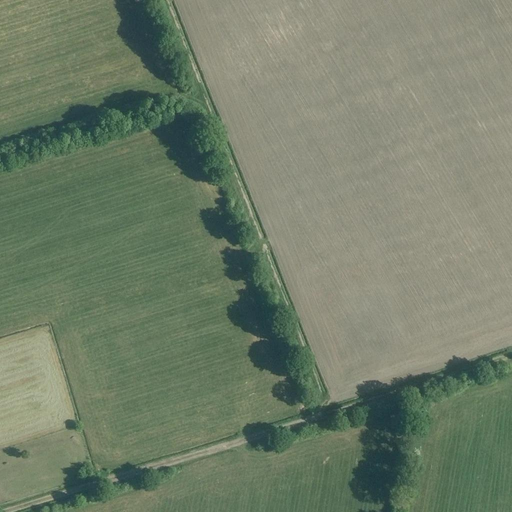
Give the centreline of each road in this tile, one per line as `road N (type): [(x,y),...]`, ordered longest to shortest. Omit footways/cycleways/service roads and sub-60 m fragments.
road 1 (track): [(4,511),(511,356)]
road 2 (track): [(325,416),(161,0)]
